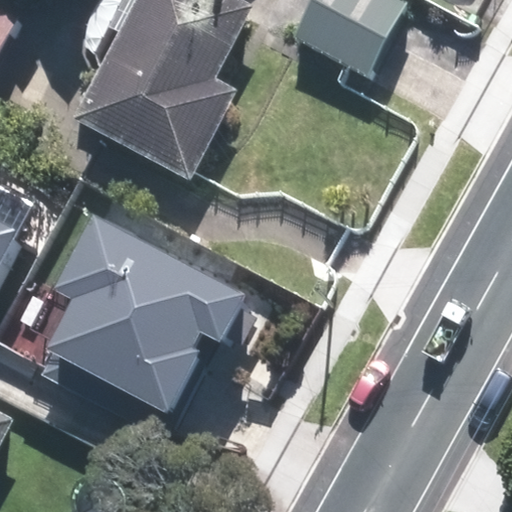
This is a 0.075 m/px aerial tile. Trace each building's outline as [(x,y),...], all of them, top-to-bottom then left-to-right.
[(149,0),(86,124),(196,180),(238,98),(214,85),(251,13),(226,0),(149,0)] [(410,9),(392,0),(325,0),(303,43),(375,79),(410,9)] [(0,11),(0,69),(25,26),(0,11)] [(0,259),(15,231),(0,223),(0,259)] [(255,307),(103,225),(64,296),(85,307),(59,355),(174,417),(214,344),(230,353),(255,307)] [(0,459),(17,429),(0,420),(0,459)]
